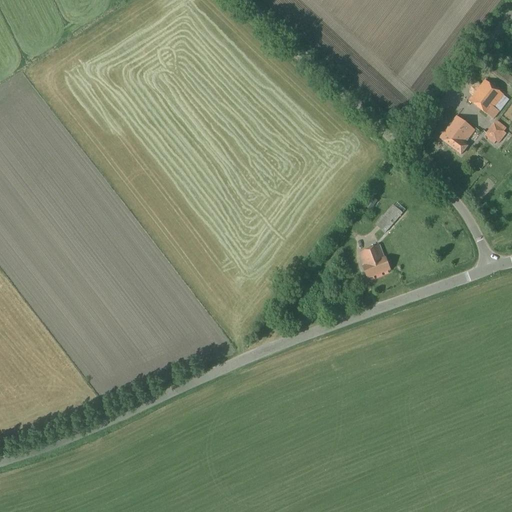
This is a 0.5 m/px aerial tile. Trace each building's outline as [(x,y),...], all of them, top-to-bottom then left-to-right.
[(510,88),(511,84),(511,78),(496,66),(491,72),(510,88)] [(493,121),(499,113),(509,100),(503,96),(484,81),(468,101),(493,121)] [(460,155),(467,147),(464,145),(474,132),(456,117),(439,139),(460,155)] [(487,137),(499,147),(511,132),(511,131),(500,121),(487,137)] [(372,198),(365,207),(370,211),(376,202),(372,198)] [(385,234),(395,223),(402,214),(392,205),(375,226),(385,234)] [(384,259),(379,246),(358,254),(363,267),(362,267),(367,280),(390,271),(385,258),(384,259)]
